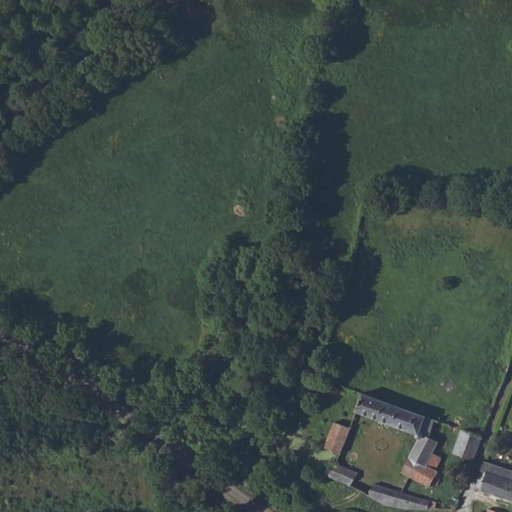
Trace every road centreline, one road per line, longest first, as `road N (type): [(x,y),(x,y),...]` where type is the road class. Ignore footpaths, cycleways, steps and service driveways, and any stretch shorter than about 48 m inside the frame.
road 1 (unclassified): [(256,511),(174,447),(0,339)]
road 2 (unclassified): [(181,0),(0,141)]
